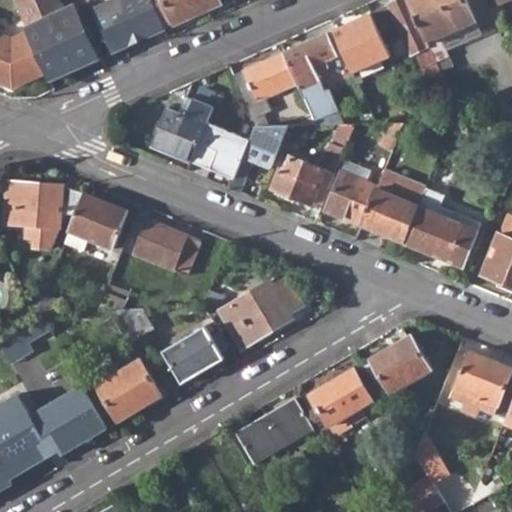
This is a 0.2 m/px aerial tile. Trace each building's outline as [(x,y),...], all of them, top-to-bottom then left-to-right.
[(13,0),(24,24),(61,8),(57,0),(13,0)] [(86,0),(110,55),(166,30),(152,0),(86,0)] [(162,0),(175,27),(220,6),(217,0),(162,0)] [(371,16),(385,48),(402,40),(411,60),(416,57),(429,87),(443,81),(427,46),(406,0),(371,16)] [(407,0),(406,0),(427,46),(475,24),(463,0),(407,0)] [(61,8),(24,24),(28,32),(47,73),(51,83),(98,61),(73,3),(61,8)] [(334,33),(354,77),(391,60),(385,48),(371,16),(334,33)] [(0,84),(3,86),(9,83),(12,89),(47,73),(28,32),(11,40),(0,35),(0,84)] [(298,87),(314,122),(338,111),(329,90),(324,92),(316,75),(327,69),(325,64),(338,58),(327,35),(284,55),(298,87)] [(233,78),(255,127),(268,127),(263,117),(272,113),(266,101),(298,87),(284,55),(233,78)] [(511,93),(492,95),(492,122),(511,121),(511,93)] [(152,145),(192,162),(208,120),(214,107),(186,96),(179,113),(168,108),(152,145)] [(314,122),(316,125),(328,125),(344,125),(338,111),(314,122)] [(247,136),(208,120),(193,161),(233,176),(247,136)] [(377,145),(391,150),(401,124),(386,124),(377,145)] [(255,127),(230,188),(240,192),(253,161),(270,168),(287,126),(268,127),(255,127)] [(271,188),(320,208),(334,174),(290,156),(284,171),(280,169),(271,188)] [(326,210),(361,224),(376,186),(377,185),(360,178),(364,167),(347,161),(326,210)] [(361,224),(404,241),(418,205),(419,203),(426,185),(384,168),(377,185),(376,186),(361,224)] [(64,217),(77,220),(87,194),(64,188),(9,183),(7,224),(28,225),(28,238),(36,240),(36,249),(53,250),(62,231),(64,217)] [(77,220),(68,244),(77,247),(87,251),(90,244),(99,247),(101,244),(116,250),(131,213),(87,194),(77,220)] [(404,241),(463,265),(481,222),(461,214),(457,221),(418,205),(404,241)] [(139,217),(131,213),(116,250),(101,244),(99,247),(90,244),(87,251),(77,247),(69,265),(60,262),(48,293),(95,314),(100,314),(139,217)] [(511,215),(506,213),(483,272),(511,283),(511,286),(511,290),(511,215)] [(137,253),(190,275),(201,247),(187,241),(189,236),(151,220),(137,253)] [(68,244),(60,262),(69,265),(77,247),(68,244)] [(120,273),(105,309),(125,308),(137,279),(120,273)] [(225,313),(246,349),(297,319),(294,313),(308,305),(293,280),(280,288),(276,282),(225,313)] [(208,307),(215,318),(225,297),(214,293),(208,307)] [(29,301),(38,321),(45,318),(41,310),(46,299),(40,296),(29,301)] [(41,310),(45,318),(56,317),(61,305),(46,299),(41,310)] [(131,312),(145,336),(157,329),(147,311),(131,312)] [(114,313),(132,344),(145,336),(131,312),(114,313)] [(228,360),(225,355),(220,348),(209,328),(168,352),(187,384),(228,360)] [(412,337),(375,360),(392,390),(395,393),(432,371),(412,337)] [(230,343),(220,348),(225,355),(234,350),(230,343)] [(483,408),(507,417),(511,406),(511,366),(471,350),(454,396),(467,402),(465,410),(479,415),(483,408)] [(382,396),(392,390),(375,360),(364,366),(382,396)] [(101,387),(121,422),(147,407),(144,402),(160,394),(144,363),(101,387)] [(313,395),(338,436),(354,426),(349,418),(375,404),(356,371),(313,395)] [(50,412),(67,443),(96,426),(78,396),(50,412)] [(269,416),(286,446),(314,429),(297,399),(269,416)] [(19,430),(37,460),(67,443),(50,412),(19,430)] [(241,432),(258,462),(286,446),(269,416),(241,432)] [(0,441),(0,463),(8,477),(37,460),(19,430),(0,441)] [(417,454),(427,471),(429,475),(432,479),(448,470),(426,431),(417,454)] [(0,482),(8,477),(0,463),(0,482)] [(403,491),(415,511),(426,511),(445,501),(432,479),(429,475),(403,491)] [(475,497),(477,502),(490,494),(482,480),(475,497)]
